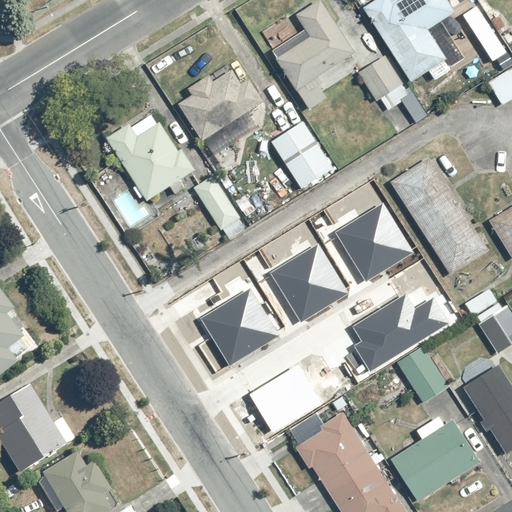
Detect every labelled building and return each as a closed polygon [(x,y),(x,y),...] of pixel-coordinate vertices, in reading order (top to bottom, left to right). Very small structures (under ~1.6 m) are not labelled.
[(357,51),(323,0),(321,0),(299,15),(307,27),(273,50),(311,109),(329,97),(316,78),(357,51)] [(413,81),(430,70),(436,81),(453,70),(446,59),(457,53),(442,30),(437,23),(455,11),(448,0),(400,0),(399,1),(398,0),(376,0),(365,7),(413,81)] [(488,51),(493,48),(503,41),(489,20),(470,33),(484,54),(488,51)] [(411,94),(385,55),(360,73),(380,102),(386,111),(411,94)] [(235,68),(215,81),(211,75),(192,87),(196,94),(181,104),(213,152),(258,123),(250,111),(266,100),(251,78),(245,82),(235,68)] [(511,98),(511,68),(491,81),(504,103),(511,98)] [(141,198),(147,194),(150,199),(170,186),(176,195),(188,187),(182,178),(200,166),(186,146),(181,149),(162,121),(158,123),(152,114),(111,141),(119,153),(140,183),(134,187),(141,198)] [(287,162),(303,188),(335,168),(319,142),(305,120),(273,140),(287,162)] [(490,250),(431,156),(394,180),(453,274),(490,250)] [(249,225),(214,173),(194,186),(229,238),(249,225)] [(391,208),(374,180),(359,189),(376,217),(391,208)] [(511,206),(491,220),(511,254),(511,206)] [(310,389),(339,371),(319,340),(319,339),(331,332),(312,303),(305,308),(290,284),(265,299),(260,291),(230,309),(234,316),(222,324),(238,349),(244,345),(263,375),(290,357),(310,389)] [(500,301),(491,286),(465,301),(474,316),(500,301)] [(0,375),(20,359),(13,350),(26,339),(8,317),(17,310),(0,289),(0,375)] [(511,308),(510,305),(504,309),(500,304),(480,317),(483,323),(479,325),(498,354),(511,344),(511,308)] [(451,386),(425,347),(400,363),(425,402),(451,386)] [(511,380),(501,364),(465,388),(508,453),(511,449),(511,380)] [(55,422),(31,383),(0,401),(0,438),(21,473),(76,439),(63,417),(55,422)] [(291,431),(314,467),(316,466),(345,511),(407,511),(345,411),(321,426),(314,416),(291,431)] [(448,425),(441,414),(418,429),(425,439),(394,459),(420,500),(483,461),(457,419),(448,425)] [(77,452),(43,474),(44,476),(36,481),(55,510),(63,505),(67,511),(105,511),(112,507),(102,492),(110,487),(94,463),(87,468),(77,452)]
